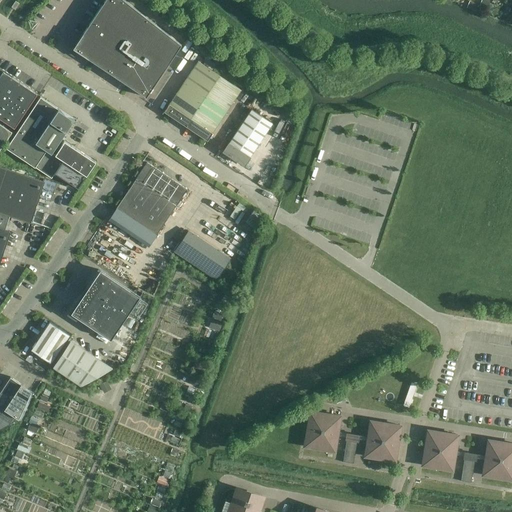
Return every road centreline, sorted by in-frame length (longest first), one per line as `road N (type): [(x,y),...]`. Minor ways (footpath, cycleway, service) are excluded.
road 1 (unclassified): [(0,342),(151,122)]
road 2 (unclassified): [(151,122),(0,25)]
road 3 (unclassified): [(266,202),(151,122)]
